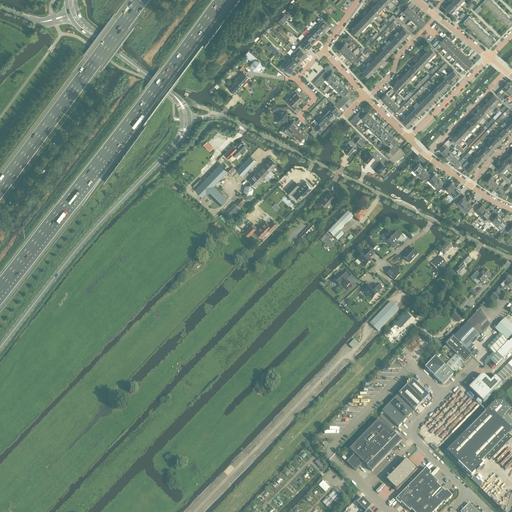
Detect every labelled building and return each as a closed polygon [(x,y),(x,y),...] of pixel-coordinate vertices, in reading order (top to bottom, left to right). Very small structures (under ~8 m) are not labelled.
[(381,8),(385,4),(380,0),(378,0),(376,3),(381,8)] [(455,8),(459,4),(455,0),(452,0),(450,3),(455,8)] [(511,18),(511,19),(492,0),(484,0),(483,2),(508,27),(511,22),(511,18)] [(377,13),(381,8),(376,3),(372,8),(377,13)] [(450,13),(455,8),(450,3),(445,8),(450,13)] [(407,15),(412,9),(408,5),(402,11),(407,15)] [(377,16),(379,14),(377,13),(372,8),(367,12),(373,17),(375,15),(377,16)] [(411,19),(416,13),(412,9),(407,15),(411,19)] [(369,21),(373,17),(367,12),(363,16),(369,21)] [(415,23),(421,18),(416,13),(411,19),(415,23)] [(325,30),(330,26),(328,24),(330,21),(322,15),(320,17),(323,19),(319,24),(325,30)] [(488,34),(469,15),(464,21),(483,40),(489,46),(496,39),(489,33),(488,34)] [(283,16),(278,21),(282,25),(287,19),(283,16)] [(365,26),(369,21),(363,16),(359,21),(365,26)] [(420,27),(425,22),(421,18),(415,23),(420,27)] [(361,30),(365,26),(359,21),(355,25),(361,30)] [(319,24),(317,22),(313,26),(321,35),(325,30),(319,24)] [(356,35),(361,30),(355,25),(351,30),(356,35)] [(317,39),(321,35),(313,26),(309,31),(317,39)] [(404,38),(409,33),(403,28),(399,32),(404,38)] [(313,43),(317,39),(309,31),(304,35),(313,43)] [(371,40),(372,40),(376,36),(374,34),(370,31),(368,34),(371,37),(369,38),(371,40)] [(400,42),(404,38),(399,32),(395,37),(400,42)] [(309,48),(313,43),(304,35),(298,42),(300,44),(304,48),(306,46),(309,48)] [(443,48),(450,41),(446,36),(439,44),(443,48)] [(396,46),(400,42),(395,37),(391,41),(396,46)] [(392,50),(396,46),(391,41),(387,45),(392,50)] [(443,56),(455,45),(450,41),(443,48),(447,51),(443,56)] [(268,46),(275,53),(278,50),(271,43),(268,46)] [(294,51),(302,59),(307,54),(302,50),(304,48),(300,44),(294,51)] [(343,53),(348,48),(343,44),(338,49),(343,53)] [(388,55),(392,50),(387,45),(383,50),(388,55)] [(452,57),(459,49),(455,45),(443,56),(444,57),(448,53),(452,57)] [(431,57),(435,52),(430,47),(426,52),(431,57)] [(347,57),(352,52),(348,48),(343,53),(347,57)] [(452,65),(463,54),(459,49),(452,57),(455,60),(451,64),(452,65)] [(384,59),(388,55),(383,50),(378,54),(384,59)] [(290,55),(298,63),(302,59),(294,51),(290,55)] [(352,62),(357,56),(352,52),(347,57),(352,62)] [(427,61),(431,57),(426,52),(422,56),(427,61)] [(252,54),(248,58),(252,62),(251,64),(252,69),(258,70),(262,66),(260,61),(252,54)] [(380,63),(384,59),(378,54),(374,58),(380,63)] [(461,65),(468,58),(463,54),(452,65),(453,66),(457,62),(461,65)] [(286,60),(294,68),(298,63),(290,55),(286,60)] [(423,65),(427,61),(422,56),(418,60),(423,65)] [(376,68),(380,63),(374,58),(370,63),(376,68)] [(469,68),(470,66),(470,65),(472,62),(468,58),(461,65),(465,70),(468,67),(469,68)] [(282,70),(285,72),(287,70),(290,72),(294,68),(286,60),(279,67),(282,70)] [(419,70),(423,65),(418,60),(413,65),(419,70)] [(238,68),(242,71),(246,65),(242,62),(239,66),(238,68)] [(372,72),(376,68),(370,63),(366,67),(372,72)] [(416,75),(418,73),(416,72),(419,70),(413,65),(409,69),(414,74),(416,75)] [(367,77),(372,72),(366,67),(362,71),(367,77)] [(410,78),(414,74),(409,69),(405,73),(410,78)] [(454,79),(458,74),(453,69),(449,74),(454,79)] [(235,79),(242,86),(250,78),(243,71),(235,79)] [(330,83),(336,76),(332,72),(330,74),(328,76),(325,79),(330,83)] [(225,82),(231,76),(228,73),(222,79),(225,82)] [(406,83),(410,78),(405,73),(401,78),(406,83)] [(450,83),(454,79),(449,74),(445,78),(450,83)] [(334,87),(340,81),(336,76),(330,83),(334,87)] [(402,87),(406,83),(401,78),(397,82),(402,87)] [(445,87),(450,83),(445,78),(440,82),(445,87)] [(235,94),(242,86),(235,79),(227,87),(235,94)] [(339,91),(345,85),(340,81),(334,87),(339,91)] [(398,92),(402,87),(397,82),(392,87),(398,92)] [(441,92),(445,87),(440,82),(436,87),(441,92)] [(507,83),(502,88),(505,91),(505,90),(509,94),(511,91),(511,87),(509,85),(507,83)] [(352,95),(347,91),(349,89),(345,85),(339,91),(343,96),(343,95),(345,93),(350,98),(352,95)] [(295,91),(292,95),(299,103),(303,99),(304,100),(308,96),(302,90),(298,86),(294,90),(295,91)] [(437,96),(441,92),(436,87),(432,91),(437,96)] [(433,100),(437,96),(432,91),(428,95),(433,100)] [(385,103),(390,98),(386,93),(381,98),(385,103)] [(494,94),(490,99),(494,103),(499,99),(494,94)] [(299,103),(292,95),(288,99),(287,98),(285,100),(294,110),(296,107),(295,106),(299,103)] [(428,104),(433,100),(428,95),(423,99),(428,104)] [(390,107),(395,102),(390,98),(385,103),(390,107)] [(424,109),(428,104),(423,99),(419,104),(424,109)] [(490,99),(486,103),(490,107),(494,103),(490,99)] [(394,111),(399,106),(395,102),(390,107),(394,111)] [(486,103),(481,107),(486,112),(490,107),(486,103)] [(331,106),(329,108),(337,115),(341,110),(339,109),(334,104),(334,105),(332,107),(331,106)] [(420,113),(424,109),(419,104),(415,108),(420,113)] [(481,107),(477,112),(483,117),(486,115),(485,113),(486,112),(481,107)] [(326,113),(332,119),(337,115),(329,108),(330,109),(326,113)] [(416,117),(420,113),(415,108),(411,112),(416,117)] [(277,121),(287,120),(287,111),(277,111),(277,121)] [(366,122),(372,116),(367,111),(364,114),(362,116),(361,118),(366,122)] [(411,121),(416,117),(411,112),(406,117),(411,121)] [(477,112),(473,116),(479,122),(483,117),(477,112)] [(328,123),(332,119),(326,113),(322,117),(328,123)] [(315,119),(318,121),(324,128),(328,123),(322,117),(320,115),(315,119)] [(370,126),(376,120),(372,116),(366,122),(370,126)] [(473,116),(469,120),(475,126),(479,122),(473,116)] [(407,126),(411,121),(406,117),(402,121),(407,126)] [(288,124),(283,128),(287,132),(288,131),(292,135),(299,127),(295,123),(297,122),(294,120),(289,125),(288,124)] [(372,132),(374,130),(380,124),(376,120),(370,126),(368,128),(372,132)] [(469,120),(465,125),(470,129),(469,129),(471,131),(475,126),(469,120)] [(320,132),(324,128),(318,121),(315,124),(314,122),(312,124),(320,132)] [(511,129),(511,128),(508,124),(507,123),(502,128),(503,129),(504,129),(508,133),(511,129)] [(378,135),(385,128),(380,124),(374,130),(372,132),(376,136),(377,136),(378,135)] [(465,125),(461,129),(465,133),(465,134),(467,135),(470,132),(468,130),(469,129),(470,129),(465,125)] [(303,131),(299,127),(292,135),(296,138),(295,140),(297,142),(299,141),(301,141),(302,138),(307,139),(308,134),(304,130),(303,131)] [(381,140),(383,139),(389,132),(385,128),(378,135),(377,136),(381,140)] [(315,137),(318,134),(313,129),(310,131),(315,137)] [(461,129),(456,133),(461,138),(463,140),(467,135),(465,134),(465,133),(461,129)] [(504,137),(508,133),(504,129),(503,129),(500,133),(504,137)] [(387,143),(393,137),(389,132),(383,139),(381,140),(386,145),(387,143)] [(349,144),(344,150),(345,151),(345,152),(346,153),(347,153),(349,154),(351,151),(352,151),(355,148),(353,147),(356,143),(361,147),(365,142),(359,137),(360,136),(356,133),(351,140),(350,139),(347,142),(349,144)] [(456,133),(452,138),(457,142),(461,138),(456,133)] [(500,141),(504,137),(500,133),(495,137),(500,141)] [(495,137),(493,136),(489,140),(491,142),(491,141),(496,146),(500,141),(495,137)] [(393,146),(395,144),(398,141),(394,138),(393,137),(387,143),(392,147),(393,146)] [(233,144),(224,153),(229,158),(233,154),(236,156),(240,152),(242,153),(246,149),(244,148),(247,146),(242,141),(236,147),(233,144)] [(492,150),(496,146),(491,141),(491,142),(487,146),(492,150)] [(441,151),(445,155),(450,150),(445,146),(443,144),(439,149),(441,151)] [(488,154),(492,150),(487,146),(483,150),(488,154)] [(483,150),(481,148),(477,153),(479,154),(483,159),(488,154),(483,150)] [(380,155),(375,150),(372,154),(368,150),(361,158),(367,163),(373,157),(376,160),(380,155)] [(449,159),(454,155),(450,150),(445,155),(449,159)] [(479,163),(483,159),(479,154),(475,159),(479,163)] [(251,155),(236,170),(242,176),(256,161),(251,155)] [(382,173),(383,172),(383,171),(382,170),(386,166),(382,163),(385,159),(380,155),(376,160),(379,162),(373,168),(379,173),(380,173),(381,173),(382,173)] [(454,164),(458,159),(454,155),(449,159),(454,164)] [(271,171),(277,164),(270,158),(264,164),(271,171)] [(475,167),(479,163),(475,159),(470,163),(475,167)] [(506,168),(510,163),(506,159),(502,163),(506,168)] [(418,163),(416,161),(411,166),(410,168),(412,170),(413,169),(417,173),(423,167),(419,163),(418,163)] [(475,167),(470,163),(469,162),(467,164),(463,168),(467,171),(469,170),(471,172),(475,167)] [(220,163),(215,168),(223,176),(228,171),(220,163)] [(502,172),(506,168),(502,163),(497,168),(502,172)] [(268,180),(274,174),(271,171),(264,164),(248,180),(251,183),(249,185),(245,186),(243,191),(247,195),(252,193),(253,189),(255,186),(265,176),(268,180)] [(424,179),(429,174),(427,172),(428,171),(423,167),(417,173),(421,178),(422,177),(424,179)] [(215,168),(212,171),(220,179),(223,176),(215,168)] [(212,171),(207,176),(215,184),(220,179),(212,171)] [(433,174),(431,172),(429,174),(424,179),(426,181),(428,179),(433,184),(439,177),(434,173),(433,174)] [(490,186),(496,180),(492,175),(491,177),(486,181),(490,186)] [(207,176),(201,183),(209,190),(214,185),(215,184),(207,176)] [(443,181),(439,177),(433,184),(437,188),(436,188),(438,191),(441,188),(446,183),(444,180),(443,181)] [(495,190),(500,184),(496,180),(490,186),(495,190)] [(300,200),(303,196),(312,187),(306,182),(297,191),(295,189),(294,188),(298,185),(297,184),(296,183),(292,186),(291,185),(286,191),(290,195),(291,195),(293,193),(300,200)] [(456,186),(452,182),(449,185),(446,183),(441,188),(444,190),(445,188),(450,193),(456,186)] [(201,183),(195,189),(202,197),(206,193),(209,190),(201,183)] [(499,194),(504,189),(505,188),(500,184),(495,190),(499,194)] [(209,190),(206,193),(219,206),(227,198),(214,185),(209,190)] [(456,199),(461,195),(458,193),(461,190),(456,186),(450,193),(454,197),(456,199)] [(324,197),(320,200),(326,206),(335,197),(329,192),(324,197)] [(463,197),(461,195),(456,199),(458,202),(456,204),(460,209),(462,207),(468,200),(464,196),(463,197)] [(239,209),(247,201),(246,200),(242,197),(234,204),(227,211),(232,216),(239,209)] [(468,200),(462,207),(468,213),(470,211),(479,203),(476,200),(472,204),(468,200)] [(481,205),(479,203),(470,211),(473,213),(475,211),(480,215),(486,208),(482,204),(481,205)] [(487,220),(492,216),(490,213),(491,213),(486,208),(480,215),(484,218),(481,221),(484,223),(487,220)] [(360,222),(363,218),(362,217),(365,213),(361,209),(354,217),(360,222)] [(348,212),(321,241),(330,250),(337,243),(336,243),(344,235),(340,231),(353,217),(348,212)] [(502,218),(498,214),(494,218),(492,216),(487,220),(489,223),(492,220),(496,225),(502,218)] [(503,230),(508,225),(506,223),(502,218),(496,225),(500,229),(501,228),(503,230)] [(255,231),(261,237),(268,230),(270,231),(277,224),(273,220),(269,225),(265,221),(255,231)] [(299,237),(304,242),(317,228),(312,223),(299,237)] [(243,231),(249,237),(256,229),(251,224),(243,231)] [(511,234),(511,225),(510,227),(508,225),(503,230),(505,232),(508,230),(511,234)] [(385,241),(394,249),(398,244),(396,242),(400,238),(393,232),(391,234),(388,231),(383,235),(387,239),(385,241)] [(371,241),(367,245),(373,250),(377,246),(371,241)] [(440,250),(439,251),(444,256),(453,247),(449,244),(448,245),(447,244),(446,244),(445,245),(444,246),(444,247),(442,249),(441,249),(440,250)] [(404,258),(410,263),(418,254),(412,249),(404,258)] [(363,254),(357,260),(365,268),(371,262),(369,260),(373,256),(369,251),(364,255),(363,254)] [(455,272),(453,274),(457,278),(459,275),(459,276),(465,269),(463,268),(465,265),(466,266),(472,260),(467,255),(464,253),(463,255),(460,258),(462,260),(461,261),(463,263),(455,272)] [(439,272),(448,264),(446,262),(440,256),(439,256),(431,263),(437,270),(439,272)] [(387,274),(395,281),(400,275),(393,268),(387,274)] [(483,284),(487,280),(486,279),(490,275),(485,270),(477,278),(483,284)] [(343,272),(334,280),(336,282),(338,285),(340,286),(341,285),(345,289),(351,285),(347,280),(349,278),(347,276),(348,276),(345,274),(343,272)] [(511,278),(511,279),(510,277),(509,277),(509,276),(503,283),(504,283),(507,287),(509,289),(511,290),(511,288),(511,278)] [(370,286),(364,292),(372,300),(378,294),(378,293),(382,289),(377,284),(373,289),(370,286)] [(476,297),(482,291),(479,288),(476,292),(472,288),(469,291),(476,297)] [(502,295),(498,291),(495,294),(494,293),(491,296),(489,299),(492,302),(495,299),(497,301),(502,295)] [(378,332),(399,310),(391,302),(370,324),(378,332)] [(454,337),(466,351),(490,325),(486,321),(487,320),(481,309),(476,312),(477,313),(454,337)] [(456,314),(452,318),(457,323),(458,323),(463,319),(462,318),(457,313),(456,314)] [(495,330),(507,341),(511,335),(511,325),(505,319),(495,330)] [(495,355),(507,342),(500,335),(487,348),(495,355)] [(472,356),(466,351),(454,337),(453,337),(445,345),(456,355),(465,363),(472,356)] [(349,346),(352,349),(358,344),(354,340),(349,346)] [(505,345),(502,348),(509,354),(511,351),(505,345)] [(506,357),(509,354),(502,348),(500,350),(506,357)] [(497,353),(503,359),(506,357),(500,350),(497,353)] [(444,355),(439,360),(445,365),(449,360),(444,355)] [(454,375),(465,363),(456,355),(445,366),(454,375)] [(434,377),(444,366),(435,357),(425,368),(434,377)] [(444,385),(453,375),(444,366),(434,377),(442,385),(444,385)] [(511,373),(505,367),(503,370),(509,376),(511,373)] [(509,376),(503,370),(500,372),(507,378),(509,376)] [(500,372),(498,375),(504,381),(507,378),(500,372)] [(504,381),(498,375),(495,377),(502,383),(504,381)] [(483,403),(490,396),(502,383),(496,378),(495,377),(490,382),(484,376),(484,377),(482,377),(481,376),(469,389),(483,403)] [(398,395),(415,411),(429,397),(412,381),(398,395)] [(392,402),(408,418),(413,413),(397,397),(392,402)] [(392,402),(387,407),(403,423),(408,418),(392,402)] [(495,402),(492,406),(447,452),(471,476),(475,472),(476,473),(480,469),(480,468),(483,464),(481,462),(511,430),(511,423),(505,416),(511,410),(503,402),(495,402)] [(399,428),(403,423),(387,407),(382,412),(399,428)] [(391,428),(393,426),(381,415),(380,417),(391,428)] [(372,472),(392,451),(401,442),(379,420),(350,450),(354,455),(347,463),(355,471),(363,463),(372,472)] [(321,470),(325,466),(318,460),(315,463),(321,470)] [(407,460),(396,470),(402,476),(412,465),(407,460)] [(412,465),(402,476),(407,481),(417,470),(412,465)] [(433,479),(429,475),(429,472),(426,469),(411,485),(420,493),(434,479),(433,478),(433,479)] [(396,470),(386,481),(391,486),(402,476),(396,470)] [(402,476),(391,486),(397,491),(407,481),(402,476)] [(428,501),(441,488),(437,484),(437,482),(434,479),(420,493),(428,501)] [(323,482),(319,486),(325,492),(329,488),(323,482)] [(405,507),(420,493),(411,485),(395,500),(398,503),(401,503),(405,507)] [(445,493),(441,488),(428,501),(437,510),(444,503),(445,504),(452,497),(449,494),(448,493),(445,493)] [(327,507),(338,496),(333,492),(322,503),(327,507)] [(335,504),(344,495),(343,493),(334,502),(335,504)] [(413,511),(417,511),(428,501),(420,493),(405,507),(409,510),(411,510),(413,511)] [(365,511),(371,507),(363,498),(357,504),(365,511)] [(434,511),(437,510),(428,501),(417,511),(434,511)]
